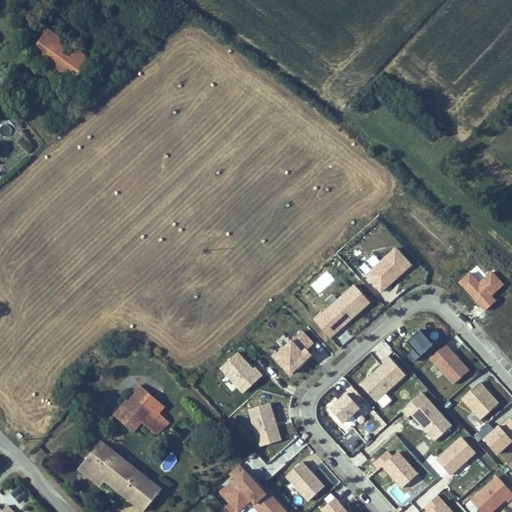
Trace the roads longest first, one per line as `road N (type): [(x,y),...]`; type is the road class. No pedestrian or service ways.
road 1 (residential): [(415,307),(313,393),(309,413),(323,442),(386,511)]
road 2 (track): [(344,107),(511,246)]
road 3 (residential): [(511,385),(438,306),(415,307)]
